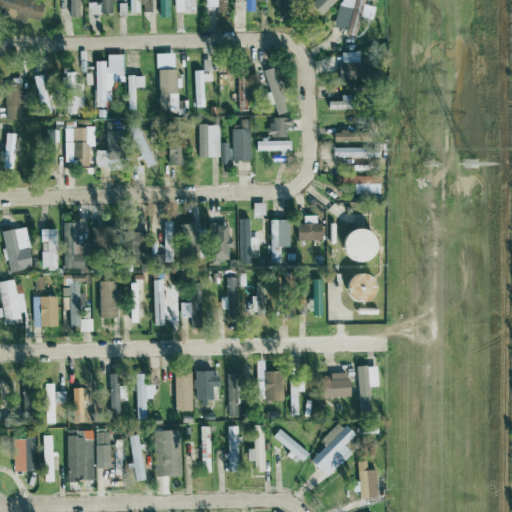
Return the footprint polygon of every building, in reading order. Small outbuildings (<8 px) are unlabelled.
[(0,0),(0,11),(1,12),(0,16),(22,22),(24,18),(37,22),(42,5),(26,0),(0,0)] [(67,0),(67,18),(78,18),(78,0),(67,0)] [(110,0),(98,0),(99,2),(86,2),(86,15),(110,14),(110,0)] [(127,0),(128,14),(138,14),(138,0),(127,0)] [(149,0),(141,0),(142,12),(149,12),(149,0)] [(157,0),(157,18),(168,18),(168,0),(157,0)] [(194,13),(193,0),(173,0),(173,13),(194,13)] [(215,14),(225,14),(225,0),(203,0),(204,8),(215,8),(215,14)] [(231,0),(232,11),(242,11),(242,0),(231,0)] [(243,0),(243,13),(252,13),(251,0),(243,0)] [(318,16),(334,0),(311,0),(307,4),(318,16)] [(340,0),(334,28),(345,31),(344,35),(354,37),(359,17),(362,18),(366,0),(369,0),(371,1),(371,0),(340,0)] [(118,17),(126,16),(125,3),(117,4),(118,17)] [(338,81),(363,80),(363,63),(358,63),(358,52),(337,53),(338,81)] [(172,68),(171,53),(154,54),(154,69),(172,68)] [(93,61),(94,108),(110,108),(109,82),(122,82),(121,55),(105,55),(105,61),(93,61)] [(209,59),(201,60),(202,72),(210,71),(209,59)] [(236,111),(247,110),(246,65),(235,65),(236,111)] [(285,113),(273,68),(262,71),(274,116),(285,113)] [(155,70),(157,111),(176,111),(174,69),(155,70)] [(203,108),(202,82),(211,82),(210,73),(201,74),(201,70),(191,71),(193,108),(203,108)] [(64,114),(79,115),(80,83),(74,83),(74,72),(65,72),(64,114)] [(33,76),(39,115),(49,113),(43,74),(33,76)] [(126,110),(134,110),(134,88),(142,87),(142,76),(125,76),(126,110)] [(3,119),(20,119),(20,79),(11,79),(11,85),(3,85),(3,119)] [(327,111),(348,110),(348,95),(339,96),(339,102),(326,102),(327,111)] [(285,138),(285,126),(291,126),(291,118),(268,118),(268,138),(285,138)] [(219,163),(249,162),(248,120),(239,120),(239,129),(229,129),(229,143),(218,143),(219,163)] [(197,158),(218,157),(217,125),(196,125),(197,158)] [(63,127),(62,165),(85,166),(86,128),(63,127)] [(52,163),(53,129),(42,129),(42,163),(52,163)] [(104,131),(105,152),(95,153),(95,165),(103,164),(104,171),(123,170),(122,131),(104,131)] [(332,142),(354,142),(354,131),(332,131),(332,142)] [(12,133),(2,133),(0,168),(11,169),(12,133)] [(182,134),(166,134),(166,165),(182,165),(182,134)] [(289,140),(255,141),(255,152),(289,151),(289,140)] [(331,148),(331,158),(377,158),(377,147),(331,148)] [(378,194),(379,176),(333,175),(333,186),(348,187),(348,193),(378,194)] [(263,204),(252,203),(251,216),(263,216),(263,204)] [(294,224),(295,241),(319,240),(319,223),(314,223),(314,216),(301,216),(301,224),(294,224)] [(257,251),(256,235),(248,235),(247,219),(237,219),(238,264),(249,264),(248,251),(257,251)] [(287,247),(287,220),(269,220),(268,264),(279,264),(279,247),(287,247)] [(172,263),(171,221),(162,222),(162,263),(172,263)] [(77,223),(62,222),(61,269),(83,269),(84,244),(76,244),(77,223)] [(178,224),(178,256),(196,255),(195,224),(178,224)] [(231,240),(225,240),(226,226),(214,225),(214,235),(209,235),(208,265),(217,265),(217,259),(227,260),(227,248),(231,248),(231,240)] [(31,268),(25,227),(0,231),(0,235),(6,272),(31,268)] [(113,248),(114,228),(90,227),(90,247),(113,248)] [(40,270),(56,269),(55,229),(45,229),(45,243),(39,243),(40,270)] [(370,229),(341,230),(341,261),(371,260),(370,229)] [(139,232),(121,232),(120,264),(138,264),(139,232)] [(365,271),(341,279),(349,304),(373,296),(365,271)] [(67,328),(78,327),(77,306),(83,306),(83,294),(77,294),(77,284),(87,284),(87,275),(63,276),(63,287),(60,287),(60,296),(67,296),(67,328)] [(225,297),(218,297),(219,309),(235,309),(234,277),(224,278),(225,297)] [(21,293),(15,294),(12,280),(0,281),(0,311),(2,324),(19,322),(18,313),(24,312),(21,293)] [(162,326),(161,280),(151,280),(152,327),(162,326)] [(320,316),(320,280),(311,280),(310,316),(320,316)] [(115,317),(114,281),(96,281),(97,318),(115,317)] [(178,303),(178,317),(200,317),(199,283),(189,283),(189,303),(178,303)] [(254,297),(250,297),(250,311),(263,312),(264,283),(254,283),(254,297)] [(304,315),(304,295),(296,295),(296,315),(304,315)] [(55,326),(55,296),(30,297),(31,327),(55,326)] [(78,332),(90,332),(91,320),(79,319),(78,332)] [(355,367),(357,408),(368,408),(368,387),(376,387),(375,366),(355,367)] [(262,372),(263,398),(273,397),(272,371),(262,372)] [(190,411),(189,372),(171,372),(173,411),(190,411)] [(210,387),(217,387),(216,372),(193,373),(195,404),(211,404),(210,387)] [(226,417),(237,417),(235,373),(225,374),(226,417)] [(347,379),(338,380),(337,373),(329,374),(330,381),(320,381),(320,398),(347,396),(347,379)] [(107,374),(108,420),(118,419),(117,374),(107,374)] [(151,385),(141,386),(141,374),(133,374),(134,420),(144,420),(144,399),(152,399),(151,385)] [(301,392),(302,381),(288,381),(287,414),(296,415),(297,392),(301,392)] [(53,424),(52,383),(42,384),(43,424),(53,424)] [(81,423),(81,388),(70,388),(69,422),(81,423)] [(20,417),(30,417),(29,389),(19,389),(20,417)] [(53,392),(53,404),(63,404),(63,391),(53,392)] [(350,453),(342,445),(352,435),(337,421),(318,441),(323,445),(308,461),(326,478),(350,453)] [(263,472),(262,425),(251,425),(252,449),(245,450),(246,462),(252,461),(253,472),(263,472)] [(198,427),(199,473),(209,473),(208,427),(198,427)] [(236,427),(226,427),(226,472),(236,472),(236,427)] [(270,437),(300,462),(307,454),(277,429),(270,437)] [(75,437),(64,436),(64,481),(91,481),(91,431),(75,431),(75,437)] [(178,476),(177,431),(152,431),(153,477),(178,476)] [(107,432),(93,433),(93,468),(108,468),(107,432)] [(50,435),(40,436),(41,482),(52,482),(50,435)] [(128,436),(132,481),(143,480),(139,444),(137,444),(137,435),(128,436)] [(11,438),(10,471),(32,471),(33,439),(11,438)] [(109,448),(108,468),(120,469),(121,440),(113,440),(113,448),(109,448)] [(375,498),(374,470),(365,470),(364,461),(355,461),(356,482),(351,482),(351,493),(357,492),(357,499),(375,498)]
